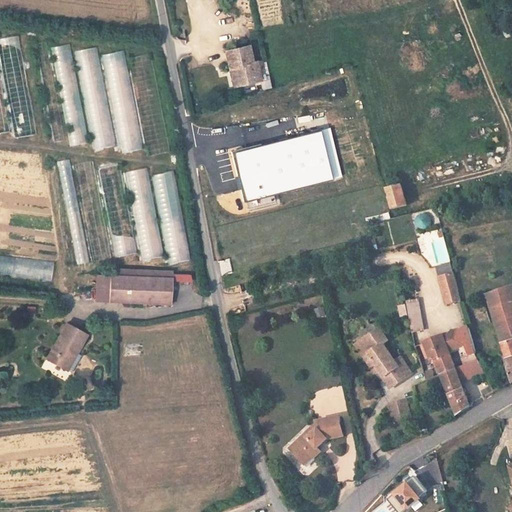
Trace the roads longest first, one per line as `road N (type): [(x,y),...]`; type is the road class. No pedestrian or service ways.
road 1 (unclassified): [(160,0),(216,304),(272,496)]
road 2 (unclassified): [(343,511),(398,457),(511,394)]
road 3 (track): [(456,0),(511,143)]
